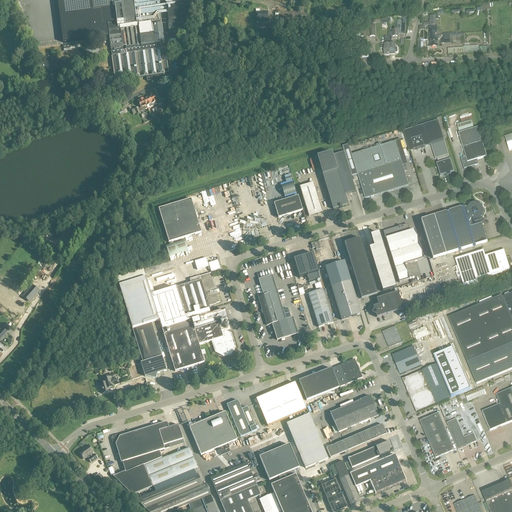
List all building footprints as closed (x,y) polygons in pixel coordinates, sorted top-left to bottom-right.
[(57,0),(63,42),(109,36),(115,80),(129,79),(130,81),(135,80),(134,78),(146,76),(147,81),(157,80),(156,78),(161,78),(161,77),(165,77),(165,74),(168,73),(162,24),(152,25),(152,23),(161,21),(158,0),(57,0)] [(165,0),(168,21),(168,22),(168,30),(169,35),(168,35),(169,35),(184,35),(192,0),(165,0)] [(256,10),(256,22),(268,22),(268,12),(260,12),(260,9),(256,10)] [(300,20),(300,19),(308,18),(308,13),(300,13),(300,12),(275,13),(275,25),(290,24),(290,20),(300,20)] [(375,37),(374,26),(370,27),(366,27),(366,30),(364,30),(364,32),(364,37),(363,37),(363,41),(367,41),(367,37),(370,37),(375,37)] [(436,30),(434,30),(435,32),(429,32),(430,40),(431,47),(438,46),(437,37),(435,37),(435,33),(436,33),(436,30)] [(444,42),(462,41),(462,35),(464,35),(464,33),(444,34),(444,42)] [(384,55),(390,54),(389,44),(381,44),(381,48),(382,48),(384,50),(384,55)] [(148,108),(146,106),(149,105),(150,107),(153,106),(151,104),(154,102),(155,105),(160,103),(158,100),(157,101),(154,94),(138,101),(141,108),(144,107),(145,109),(148,108)] [(160,116),(158,113),(156,108),(151,110),(153,113),(155,112),(157,117),(160,116)] [(471,119),(456,124),(459,132),(473,127),(471,119)] [(449,160),(448,155),(449,155),(438,120),(403,131),(409,152),(430,145),(435,159),(437,159),(438,164),(436,164),(438,169),(437,170),(438,170),(440,176),(446,175),(446,177),(451,176),(450,173),(454,172),(452,166),(453,165),(452,164),(450,160),(449,160)] [(461,159),(464,169),(479,164),(477,160),(487,157),(482,142),(463,148),(466,157),(461,159)] [(387,166),(358,175),(362,190),(361,191),(361,194),(363,193),(365,199),(409,186),(401,161),(392,164),(391,162),(386,163),(387,166)] [(290,165),(277,168),(280,177),(282,186),(294,183),(290,165)] [(348,205),(345,195),(337,170),(322,175),(330,199),(333,210),(339,208),(340,208),(342,208),(341,207),(348,205)] [(309,217),(322,212),(313,183),(300,187),(309,217)] [(278,218),(302,211),(298,196),(274,204),(278,218)] [(169,243),(201,233),(191,199),(158,209),(169,243)] [(475,203),(469,205),(468,208),(464,207),(435,216),(447,254),(487,242),(482,225),(484,224),(483,221),(481,222),(480,220),(483,213),(482,207),(475,203)] [(225,204),(214,206),(217,218),(221,218),(220,214),(227,212),(225,204)] [(399,227),(383,231),(386,239),(385,239),(390,253),(399,250),(404,265),(423,259),(414,230),(408,232),(408,229),(409,229),(407,224),(401,226),(401,227),(399,227)] [(374,247),(369,249),(382,292),(396,288),(379,233),(370,236),(374,247)] [(361,299),(377,294),(360,238),(344,243),(361,299)] [(191,262),(185,240),(166,246),(172,267),(191,262)] [(511,273),(511,263),(511,262),(511,260),(511,257),(510,257),(506,258),(504,251),(485,257),(483,251),(469,255),(477,280),(505,271),(505,274),(509,273),(509,275),(511,273)] [(320,278),(313,253),(293,259),(299,278),(313,274),(315,280),(320,278)] [(197,270),(208,267),(209,267),(206,258),(195,262),(197,270)] [(209,270),(210,269),(211,272),(221,269),(218,261),(208,264),(209,267),(208,267),(209,270)] [(325,267),(331,287),(350,281),(344,261),(325,267)] [(405,265),(395,268),(399,283),(409,280),(405,265)] [(414,269),(408,271),(411,278),(416,276),(414,269)] [(293,317),(286,319),(284,315),(289,314),(286,305),(282,306),(272,275),(258,280),(263,296),(258,297),(262,310),(262,313),(263,313),(267,326),(272,324),(277,340),(298,334),(293,317)] [(216,304),(217,304),(217,303),(220,303),(219,301),(220,301),(219,301),(219,298),(218,298),(218,296),(218,295),(217,293),(219,292),(217,293),(216,289),(215,289),(211,276),(205,278),(206,279),(176,288),(185,317),(210,310),(209,306),(216,304)] [(132,329),(152,323),(159,321),(146,278),(119,286),(132,329)] [(331,287),(341,321),(361,314),(350,281),(331,287)] [(34,287),(24,298),(30,303),(39,292),(34,287)] [(333,323),(323,289),(308,294),(319,328),(333,323)] [(511,293),(502,298),(501,295),(448,318),(476,384),(511,369),(511,293)] [(394,300),(373,307),(377,318),(397,310),(394,300)] [(218,323),(227,320),(224,310),(162,330),(175,371),(204,363),(199,345),(211,341),(215,352),(223,357),(231,354),(235,346),(232,334),(224,330),(221,331),(218,323)] [(146,372),(145,376),(153,378),(154,375),(166,371),(152,323),(132,329),(146,372)] [(382,332),(389,348),(402,342),(396,326),(382,332)] [(0,342),(9,333),(3,327),(0,330),(0,342)] [(402,379),(416,413),(470,390),(453,348),(434,356),(437,365),(402,379)] [(393,356),(400,374),(412,370),(404,351),(393,356)] [(340,387),(349,383),(362,377),(355,359),(332,369),(340,387)] [(299,381),(306,401),(339,388),(331,368),(299,381)] [(104,393),(103,393),(103,394),(110,391),(109,388),(114,387),(113,386),(118,384),(117,379),(112,380),(111,377),(102,380),(103,383),(98,385),(100,391),(100,389),(102,389),(104,393)] [(256,399),(267,426),(306,410),(295,383),(256,399)] [(467,401),(486,394),(483,386),(465,394),(467,401)] [(511,388),(496,395),(500,404),(482,412),(490,430),(511,421),(511,388)] [(327,396),(318,400),(319,403),(317,404),(318,407),(329,402),(327,396)] [(370,396),(330,413),(338,433),(378,415),(370,396)] [(238,400),(226,405),(240,437),(257,430),(247,407),(242,409),(238,400)] [(225,412),(189,427),(201,455),(237,440),(225,412)] [(420,421),(435,459),(454,451),(443,424),(445,423),(443,420),(442,421),(438,413),(420,421)] [(309,415),(287,425),(305,469),(328,459),(309,415)] [(473,433),(464,437),(456,419),(446,423),(457,449),(476,441),(473,433)] [(121,463),(169,448),(168,444),(183,440),(178,425),(169,428),(167,424),(165,422),(119,436),(119,435),(118,435),(113,436),(112,440),(116,455),(118,455),(121,463)] [(330,458),(386,434),(382,424),(326,448),(330,458)] [(352,468),(379,457),(378,453),(392,447),(388,438),(374,444),(375,447),(348,459),(352,468)] [(89,456),(93,453),(88,445),(78,452),(84,459),(87,457),(91,463),(98,458),(95,454),(90,457),(89,456)] [(221,456),(230,452),(227,445),(218,449),(221,456)] [(271,486),(281,511),(310,511),(296,475),(291,477),(289,472),(299,468),(289,445),(259,457),(269,481),(282,475),(284,480),(271,486)] [(153,486),(197,468),(188,448),(145,466),(153,486)] [(376,495),(406,482),(407,484),(395,455),(349,474),(355,487),(370,481),(376,497),(376,495)] [(340,479),(349,475),(343,461),(334,465),(340,479)] [(259,511),(254,498),(260,495),(247,463),(211,478),(224,511),(259,511)] [(101,484),(105,480),(99,474),(95,478),(101,484)] [(340,480),(351,506),(360,502),(349,476),(340,480)] [(321,486),(332,511),(337,511),(347,508),(335,480),(321,486)] [(217,511),(206,484),(155,505),(157,511),(170,511),(188,505),(191,511),(217,511)] [(511,511),(511,485),(504,490),(502,485),(491,490),(493,494),(484,498),(490,511),(511,511)] [(281,511),(273,494),(259,500),(264,511),(281,511)] [(481,511),(475,496),(454,505),(456,511),(481,511)]
